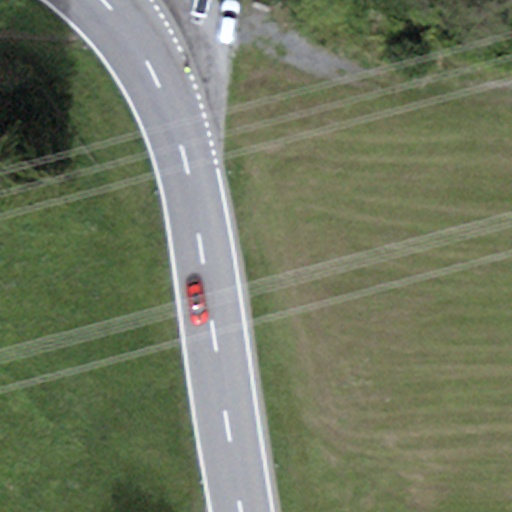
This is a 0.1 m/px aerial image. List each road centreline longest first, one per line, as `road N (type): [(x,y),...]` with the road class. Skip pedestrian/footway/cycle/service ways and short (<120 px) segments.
road 1 (secondary): [(96,0),(142,52),(180,142),(243,511)]
road 2 (track): [(142,52),(476,96),(511,93)]
